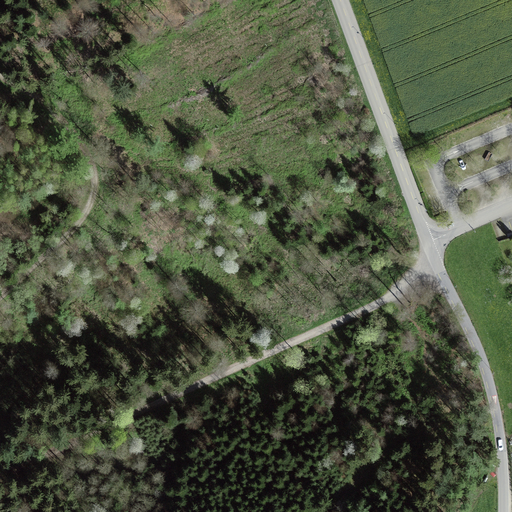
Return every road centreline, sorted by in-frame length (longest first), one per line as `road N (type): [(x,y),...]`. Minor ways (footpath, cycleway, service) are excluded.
road 1 (unclassified): [(503,511),(493,385),(440,270),(338,0)]
road 2 (track): [(0,475),(440,270)]
road 3 (track): [(0,296),(87,211),(97,183),(87,151),(45,104),(0,77)]
